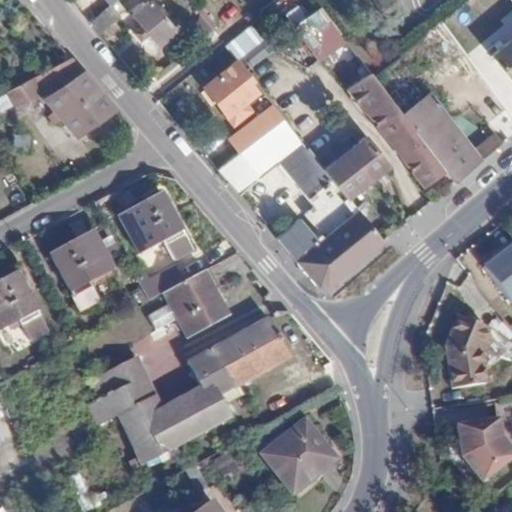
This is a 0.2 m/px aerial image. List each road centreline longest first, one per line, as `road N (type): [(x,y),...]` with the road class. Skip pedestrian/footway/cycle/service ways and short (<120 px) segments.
road 1 (residential): [(320,329),(166,150)]
road 2 (residential): [(373,441),(383,351),(402,295),(452,229)]
road 3 (residential): [(166,150),(44,0)]
road 4 (residential): [(0,237),(166,150)]
road 5 (residential): [(452,229),(320,329)]
road 6 (residential): [(373,441),(353,367),(320,329)]
